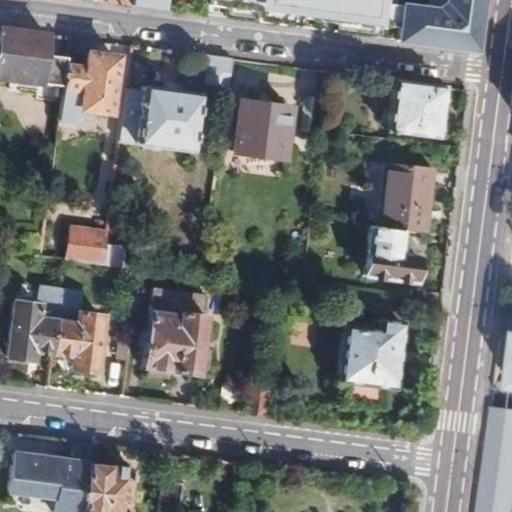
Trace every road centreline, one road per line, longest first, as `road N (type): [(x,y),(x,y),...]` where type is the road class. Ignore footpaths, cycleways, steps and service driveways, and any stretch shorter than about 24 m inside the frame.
road 1 (residential): [(500,81),(0,10)]
road 2 (residential): [(0,410),(453,468)]
road 3 (secondary): [(453,468),(500,81)]
